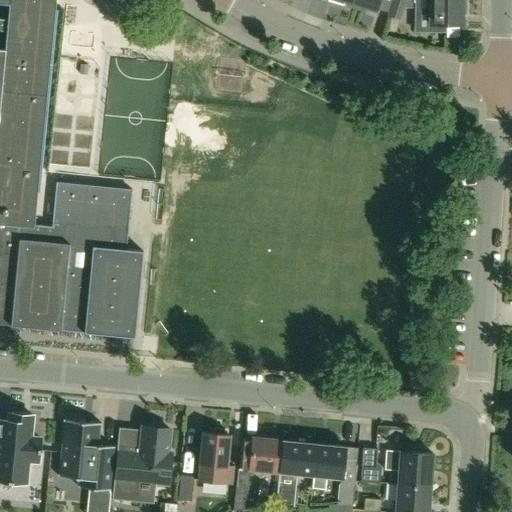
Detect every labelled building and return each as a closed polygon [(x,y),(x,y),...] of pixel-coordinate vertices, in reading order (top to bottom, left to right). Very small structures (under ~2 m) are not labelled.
[(0,0),(0,323),(10,324),(10,326),(133,338),(142,251),(125,250),(131,190),(55,182),(51,227),(33,225),(36,193),(38,193),(56,11),(53,11),(54,0),(0,0)] [(354,0),(353,5),(377,12),(380,0),(354,0)] [(445,25),(462,25),(462,0),(393,0),(389,16),(401,20),(405,7),(414,7),(414,13),(425,13),(425,27),(429,27),(429,32),(445,32),(445,25)] [(460,47),(460,34),(444,34),(444,47),(460,47)] [(153,316),(151,331),(162,333),(164,317),(153,316)] [(39,452),(40,448),(39,448),(40,438),(31,437),(33,415),(9,413),(8,421),(0,419),(0,480),(7,481),(7,482),(13,482),(26,483),(28,461),(38,462),(39,452)] [(111,457),(111,447),(114,448),(114,446),(112,446),(96,444),(98,424),(101,424),(101,423),(63,419),(63,421),(65,421),(60,474),(57,474),(57,476),(81,478),(81,486),(78,485),(78,487),(110,490),(110,489),(107,488),(111,457)] [(168,484),(171,453),(167,453),(169,429),(142,426),(140,446),(119,444),(113,497),(136,500),(138,481),(168,484)] [(226,466),(229,435),(227,435),(227,432),(225,430),(215,429),(213,431),(213,434),(203,433),(200,465),(199,481),(230,484),(232,467),(226,466)] [(279,473),(282,441),(252,438),(252,440),(241,439),(234,510),(245,509),(249,470),(279,473)] [(313,476),(316,444),(282,441),(279,473),(313,476)] [(346,447),(316,444),(313,476),(342,479),(346,447)] [(376,449),(363,448),(361,472),(374,473),(376,449)] [(400,452),(385,451),(383,470),(399,471),(398,485),(430,487),(433,454),(401,451),(400,452)] [(178,500),(190,501),(193,476),(180,475),(178,500)] [(428,511),(430,487),(398,485),(395,511),(428,511)] [(381,499),(364,498),(363,510),(380,511),(381,499)]
